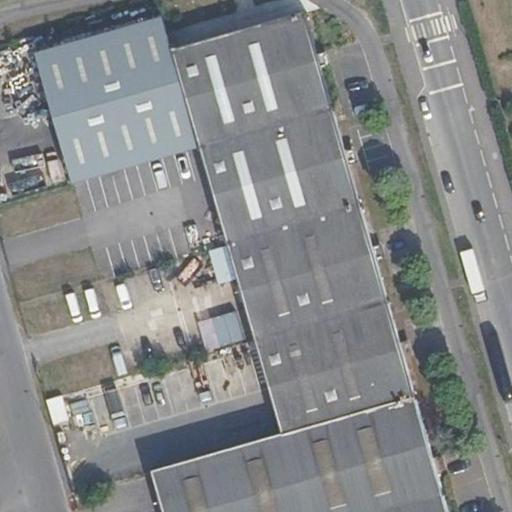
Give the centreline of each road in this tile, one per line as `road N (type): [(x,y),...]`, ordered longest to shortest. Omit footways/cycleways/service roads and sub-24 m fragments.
road 1 (unclassified): [(420,0),(511,317)]
road 2 (unclassified): [(38,486),(0,351)]
